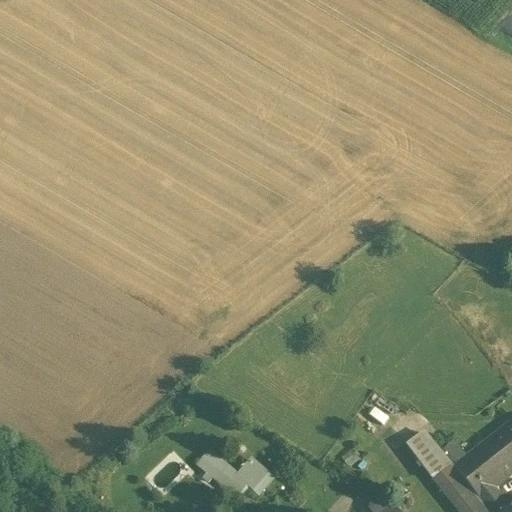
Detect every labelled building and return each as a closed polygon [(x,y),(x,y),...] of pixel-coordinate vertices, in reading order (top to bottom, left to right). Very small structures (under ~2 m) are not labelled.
[(511,428),(491,446),(511,472),(511,471),(511,428)] [(433,480),(451,466),(425,434),(408,447),(433,480)] [(491,446),(472,461),(492,486),(493,487),(511,472),(491,446)] [(202,469),(227,490),(240,475),(215,454),(202,469)] [(478,498),(492,486),(472,461),(468,456),(454,468),(478,498)] [(240,475),(227,490),(240,501),(250,489),(257,495),(272,478),(252,461),(240,475)] [(458,511),(488,511),(487,510),(478,498),(454,468),(452,465),(451,466),(433,480),(458,511)] [(487,510),(502,498),(493,487),(492,486),(478,498),(487,510)] [(372,511),(373,511),(399,511),(393,504),(392,505),(391,504),(380,497),(379,500),(376,499),(372,511)] [(488,511),(509,511),(511,511),(511,510),(511,511),(502,498),(487,510),(488,511)]
